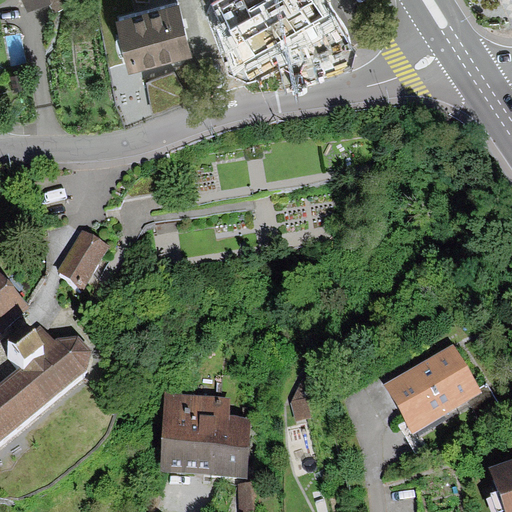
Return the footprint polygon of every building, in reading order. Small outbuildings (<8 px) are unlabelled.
[(19,0),(22,6),(36,0),(43,0),(47,8),(66,0),(19,0)] [(180,0),(117,17),(131,72),(194,55),(180,0)] [(325,0),(219,0),(214,3),(249,79),(351,44),(325,0)] [(175,70),(148,80),(153,111),(191,97),(175,70)] [(131,186),(127,200),(166,193),(163,166),(145,174),(131,186)] [(59,273),(85,292),(113,249),(87,229),(59,273)] [(2,269),(0,270),(0,326),(28,303),(2,269)] [(0,382),(0,444),(92,369),(61,330),(0,382)] [(484,398),(453,346),(383,388),(414,440),(484,398)] [(230,400),(166,397),(162,478),(246,482),(249,423),(229,422),(230,400)] [(511,511),(511,464),(490,472),(503,511),(511,511)]
